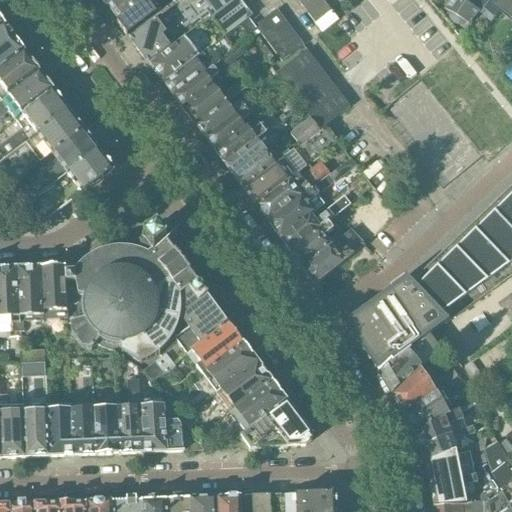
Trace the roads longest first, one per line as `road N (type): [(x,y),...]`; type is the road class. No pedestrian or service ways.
road 1 (residential): [(312,330),(66,0)]
road 2 (residential): [(0,485),(362,470)]
road 3 (residential): [(312,330),(398,268),(511,160)]
road 4 (residential): [(12,0),(148,178)]
road 5 (residential): [(148,178),(282,352)]
road 6 (residential): [(148,178),(54,243),(0,246)]
road 7 (residential): [(362,470),(366,443),(349,382),(312,330)]
road 8 (residential): [(282,352),(362,470)]
